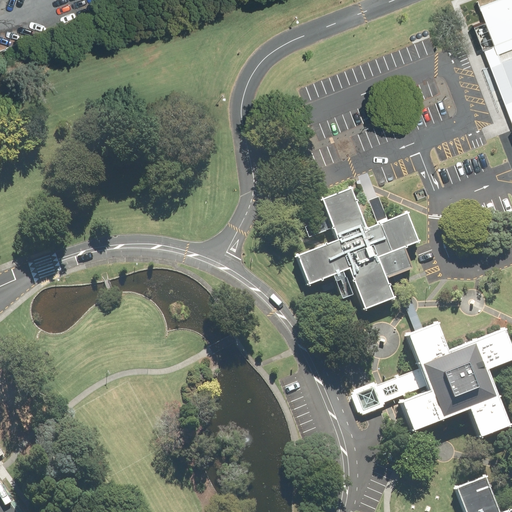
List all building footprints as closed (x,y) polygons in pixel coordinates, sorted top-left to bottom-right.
[(511,0),(493,0),(482,5),(488,21),(477,25),(511,112),(511,0)] [(353,268),(369,309),(396,298),(389,278),(415,268),(407,247),(421,242),(410,212),(389,220),(378,224),(369,228),(354,188),(326,199),(342,241),(321,249),(302,256),(313,283),(353,268)] [(369,201),(378,224),(389,220),(380,197),(369,201)] [(475,406),(484,432),(511,420),(511,419),(492,368),(511,360),(511,341),(506,327),(454,347),(443,319),(413,331),(434,382),(435,386),(405,398),(417,429),(475,406)] [(384,401),(434,382),(427,366),(377,385),(376,381),(355,389),(355,390),(353,391),(354,393),(352,394),(359,412),(360,412),(361,414),(362,413),(363,415),(384,407),(383,404),(385,403),(384,401)] [(511,511),(511,507),(500,511),(496,511),(482,477),(455,488),(464,511),(511,511)]
